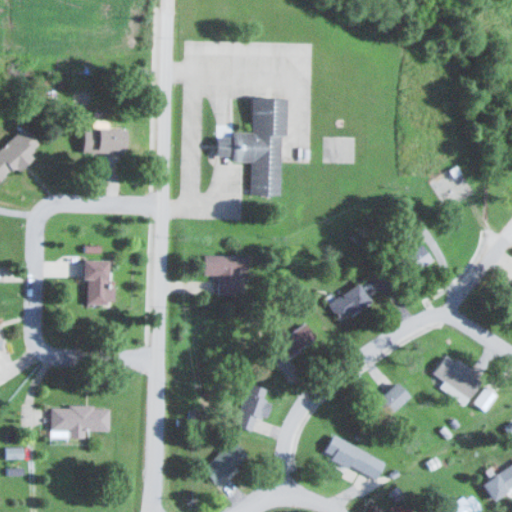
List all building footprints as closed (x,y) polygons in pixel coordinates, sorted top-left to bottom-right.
[(284,97),(250,97),(249,132),(230,131),(230,136),(214,136),(214,156),(230,156),(229,161),(248,161),(248,194),(278,194),(279,135),(284,135),(284,97)] [(0,147),(0,178),(11,168),(13,170),(39,146),(22,127),(0,147)] [(123,127),(81,127),(81,152),(123,152),(123,127)] [(429,261),(418,244),(394,259),(405,276),(429,261)] [(216,274),(216,294),(235,294),(235,269),(246,269),(246,255),(201,255),(201,274),(216,274)] [(108,260),(82,260),(82,303),(108,303),(108,260)] [(337,320),(368,302),(356,283),(326,301),(337,320)] [(264,343),(276,363),(314,340),(302,320),(264,343)] [(439,389),(468,401),(479,372),(440,357),(433,375),(443,379),(439,389)] [(371,406),(384,419),(409,394),(396,381),(371,406)] [(232,424),(249,430),(255,413),(265,416),(270,403),(260,399),(264,388),(247,382),(232,424)] [(492,391),(487,386),(474,400),(479,405),(492,391)] [(107,430),(107,405),(49,405),(49,430),(107,430)] [(383,460),(330,435),(321,453),(374,479),(383,460)] [(214,484),(244,454),(230,439),(200,469),(214,484)] [(491,499),(511,485),(511,461),(480,483),(491,499)] [(475,511),(477,511),(465,493),(435,511),(475,511)]
